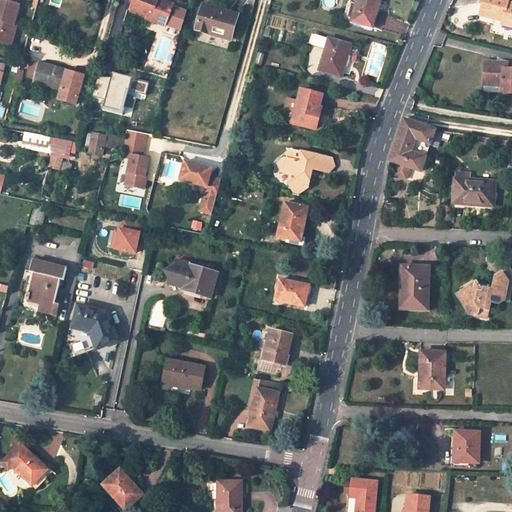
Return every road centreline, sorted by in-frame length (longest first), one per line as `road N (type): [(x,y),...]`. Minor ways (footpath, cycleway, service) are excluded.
road 1 (residential): [(0,414),(312,464)]
road 2 (tertiary): [(359,234),(377,143),(433,0)]
road 3 (unknown): [(263,0),(219,153),(146,142)]
road 4 (unknown): [(311,83),(511,135)]
road 5 (residential): [(324,412),(511,419)]
road 6 (residential): [(340,333),(511,339)]
road 7 (unknown): [(0,361),(22,264),(41,246),(84,256)]
road 8 (residential): [(359,234),(511,238)]
road 9 (unknown): [(109,434),(138,288)]
